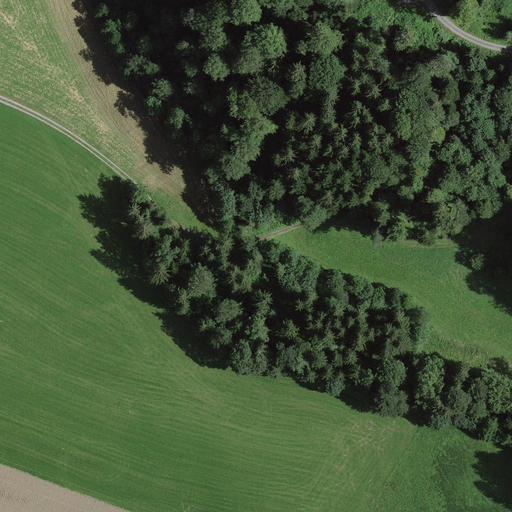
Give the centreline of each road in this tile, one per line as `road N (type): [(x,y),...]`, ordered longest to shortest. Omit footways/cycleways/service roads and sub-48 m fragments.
road 1 (track): [(511,211),(465,239),(413,248),(339,218),(255,243),(221,243),(157,208),(80,141),(0,97)]
road 2 (track): [(255,0),(321,88),(395,125)]
